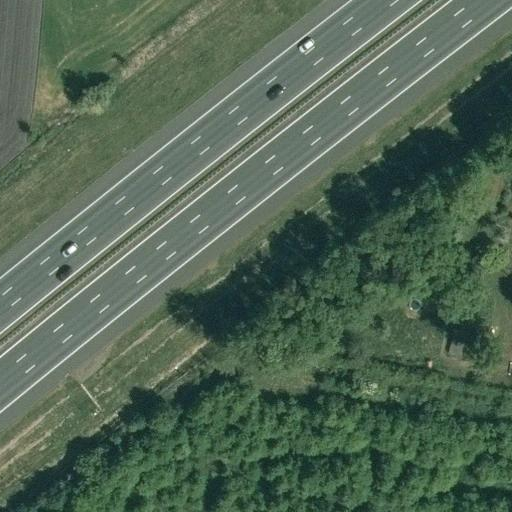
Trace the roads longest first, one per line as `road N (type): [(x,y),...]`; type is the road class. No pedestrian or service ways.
road 1 (motorway): [(0,385),(486,0)]
road 2 (motorway): [(386,0),(0,305)]
